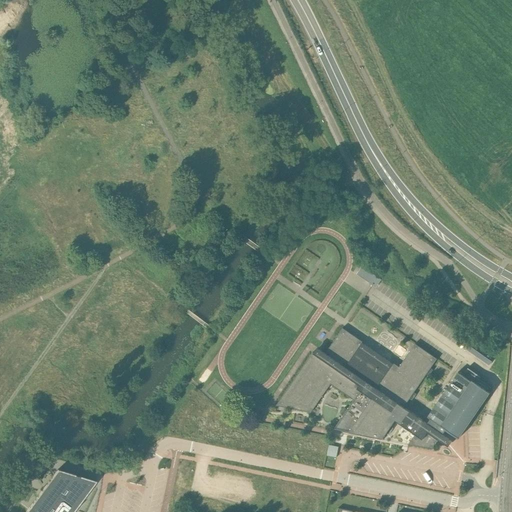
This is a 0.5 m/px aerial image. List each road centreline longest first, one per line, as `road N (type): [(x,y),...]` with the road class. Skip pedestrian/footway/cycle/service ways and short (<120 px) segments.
road 1 (residential): [(507,497),(454,501),(179,444),(165,446),(153,466)]
road 2 (track): [(349,0),(429,154),(465,195),(511,227)]
road 3 (primary): [(433,228),(366,141),(296,0)]
